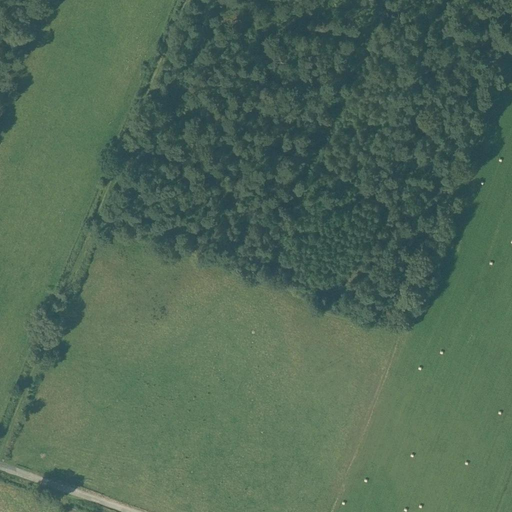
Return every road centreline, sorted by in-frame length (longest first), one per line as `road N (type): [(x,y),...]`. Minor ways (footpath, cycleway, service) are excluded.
road 1 (track): [(0,451),(186,0)]
road 2 (unclassified): [(130,511),(0,466)]
